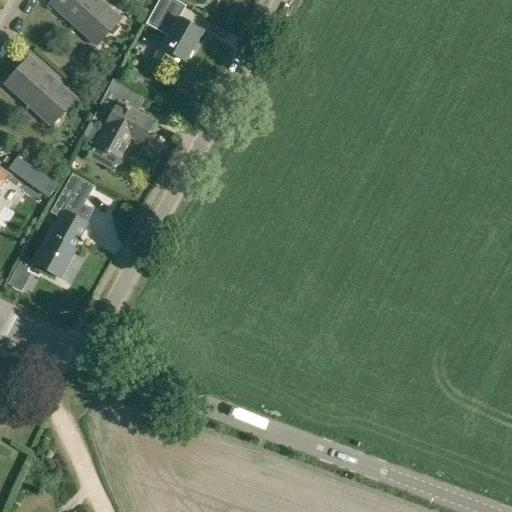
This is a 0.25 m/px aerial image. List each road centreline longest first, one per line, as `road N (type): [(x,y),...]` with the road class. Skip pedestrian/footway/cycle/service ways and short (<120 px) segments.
road 1 (tertiary): [(490,511),(83,361)]
road 2 (residential): [(83,361),(108,302),(282,0)]
road 3 (unclassified): [(63,351),(49,389),(102,511)]
